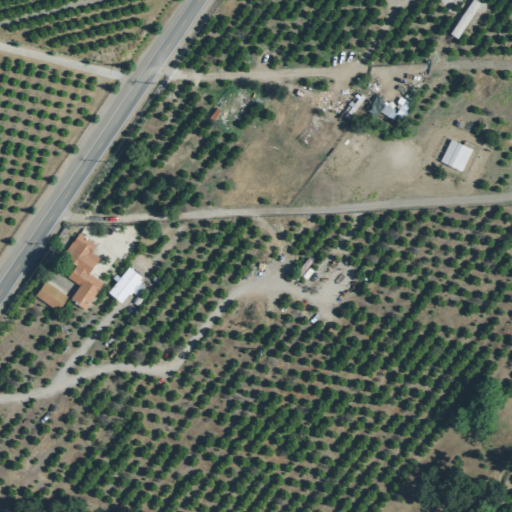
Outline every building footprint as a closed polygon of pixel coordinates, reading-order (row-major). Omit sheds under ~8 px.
[(465,3),(448,33),(459,39),(466,26),(471,29),(485,5),(475,0),(472,0),(470,6),(465,3)] [(380,112),(393,119),(398,110),(374,97),(367,112),(377,117),(380,112)] [(306,141),(314,128),(323,134),(332,120),(305,104),(289,131),(306,141)] [(441,162),(463,171),(473,148),(450,139),(441,162)] [(87,309),(103,282),(89,274),(99,258),(91,253),(96,244),(78,233),(64,256),(77,263),(68,278),(80,285),(71,299),(87,309)] [(109,292),(122,303),(143,277),(129,266),(109,292)] [(60,311),(69,295),(44,281),(36,297),(60,311)]
